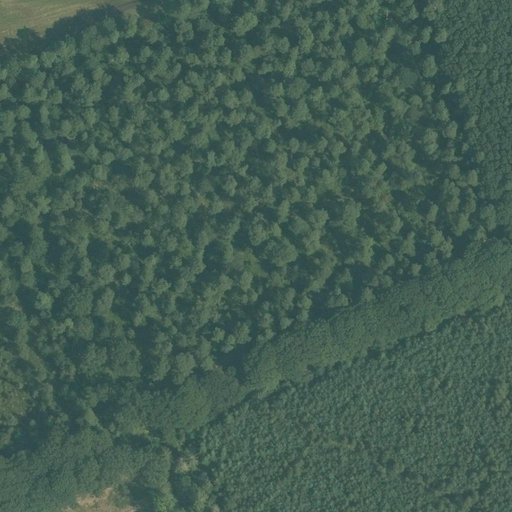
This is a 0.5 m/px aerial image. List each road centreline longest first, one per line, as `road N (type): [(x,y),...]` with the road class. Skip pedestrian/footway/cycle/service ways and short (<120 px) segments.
road 1 (track): [(139,441),(511,278)]
road 2 (track): [(0,144),(112,367),(139,441)]
road 3 (track): [(139,441),(0,502)]
